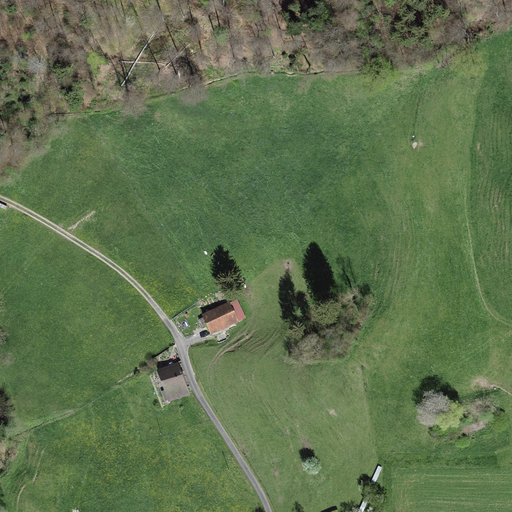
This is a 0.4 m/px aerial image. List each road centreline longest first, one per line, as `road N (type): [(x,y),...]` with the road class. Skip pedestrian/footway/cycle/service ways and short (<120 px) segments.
road 1 (unclassified): [(268,511),(171,326),(124,271)]
road 2 (track): [(124,271),(0,204)]
